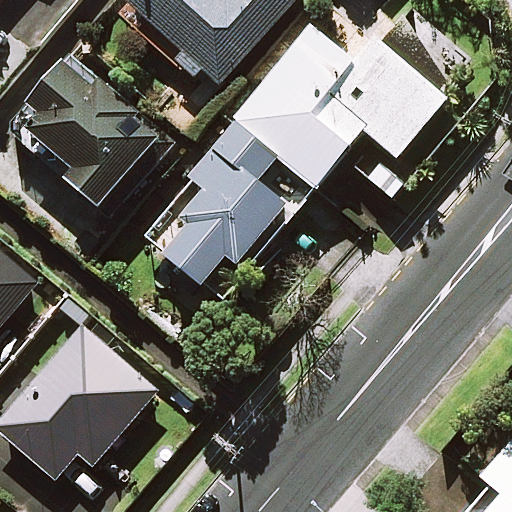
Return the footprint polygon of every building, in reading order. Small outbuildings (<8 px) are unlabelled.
[(137,0),(124,15),(198,80),(208,69),(227,86),(302,0),(137,0)] [(380,16),(360,0),(333,0),(217,144),(210,139),(186,168),(213,190),(166,248),(231,300),(304,210),(321,189),(368,130),(404,158),(453,98),(369,30),(380,16)] [(177,138),(76,58),(14,135),(116,215),(177,138)] [(0,330),(41,282),(0,246),(0,330)] [(164,391),(87,327),(1,429),(61,480),(84,453),(100,466),(164,391)] [(482,455),(497,468),(489,478),(511,496),(498,511),(485,500),(474,511),(511,511),(511,440),(502,431),(482,455)]
